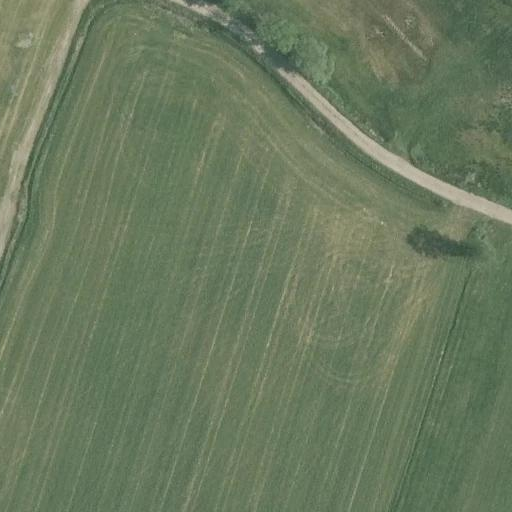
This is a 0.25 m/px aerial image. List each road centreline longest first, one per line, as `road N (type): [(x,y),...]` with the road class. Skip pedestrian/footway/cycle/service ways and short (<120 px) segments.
road 1 (track): [(179,0),(249,39),(383,156),(511,219)]
road 2 (track): [(0,246),(24,153),(83,0)]
